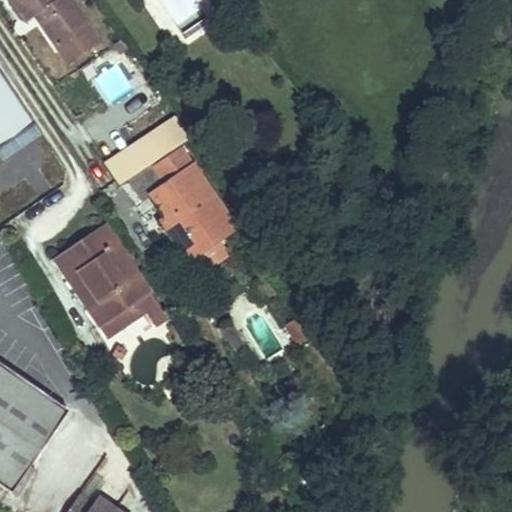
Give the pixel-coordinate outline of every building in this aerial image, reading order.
[(12,0),(27,21),(36,16),(56,45),(78,30),(58,0),(12,0)] [(128,0),(105,0),(103,1),(135,48),(153,36),(128,0)] [(78,30),(56,45),(70,65),(92,50),(78,30)] [(121,40),(113,46),(119,56),(128,50),(121,40)] [(110,103),(131,89),(115,64),(93,79),(110,103)] [(0,72),(0,146),(35,123),(0,72)] [(182,150),(156,167),(166,184),(151,194),(160,206),(168,219),(162,223),(174,241),(183,235),(197,254),(234,228),(182,150)] [(160,206),(154,211),(162,223),(168,219),(160,206)] [(106,228),(65,254),(96,301),(87,307),(99,324),(149,291),(106,228)] [(183,235),(174,241),(187,261),(197,254),(183,235)] [(198,277),(227,257),(219,247),(190,266),(198,277)] [(65,254),(56,261),(87,307),(96,301),(65,254)] [(231,324),(218,331),(231,357),(244,350),(231,324)] [(0,362),(0,484),(11,493),(31,465),(68,410),(0,362)] [(31,465),(11,493),(19,498),(37,469),(31,465)] [(80,494),(67,511),(118,511),(104,502),(100,509),(92,504),(80,494)] [(100,509),(104,502),(97,497),(92,504),(100,509)]
